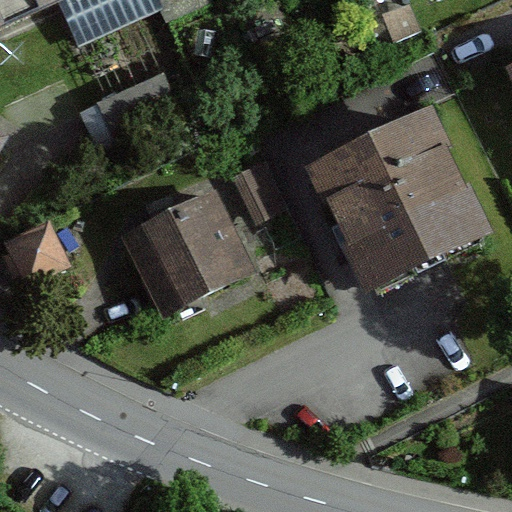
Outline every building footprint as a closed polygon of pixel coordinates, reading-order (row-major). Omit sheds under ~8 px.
[(157,7),(154,0),(0,0),(0,25),(54,0),(59,0),(78,43),(157,7)] [(195,0),(156,0),(167,22),(199,8),(195,0)] [(163,77),(98,107),(120,155),(185,125),(163,77)] [(319,180),(371,288),(479,235),(427,128),(319,180)] [(265,167),(241,178),(261,221),(286,209),(265,167)] [(212,202),(131,242),(166,315),(248,274),(212,202)] [(47,236),(10,254),(28,291),(66,273),(47,236)]
